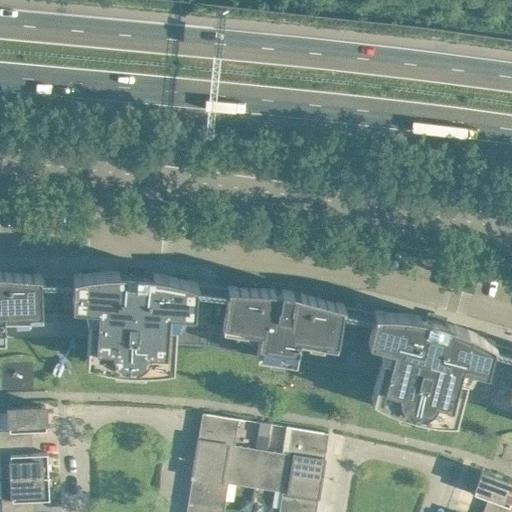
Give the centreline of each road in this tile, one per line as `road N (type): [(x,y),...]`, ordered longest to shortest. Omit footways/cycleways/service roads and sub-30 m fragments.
road 1 (motorway): [(511,78),(0,22)]
road 2 (motorway): [(0,76),(511,129)]
road 3 (residential): [(511,318),(337,272),(139,247)]
road 4 (residential): [(511,233),(145,180)]
road 5 (residential): [(165,511),(176,442),(161,421),(131,416),(102,416),(80,431),(83,511)]
road 6 (residential): [(429,511),(435,478),(423,465),(362,451),(344,469),(337,511)]
